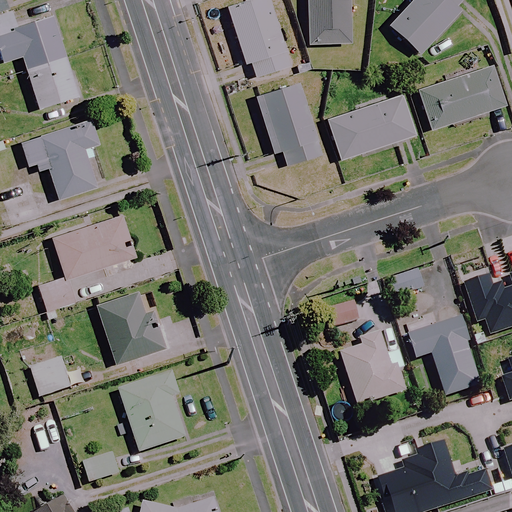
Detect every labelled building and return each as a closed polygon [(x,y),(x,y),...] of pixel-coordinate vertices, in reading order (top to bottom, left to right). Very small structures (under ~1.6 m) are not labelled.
[(288,69),(266,0),(255,0),(224,10),(248,82),(288,69)] [(346,47),(345,0),(305,0),(305,47),(346,47)] [(461,0),(411,0),(385,28),(416,58),(458,13),(453,9),(461,0)] [(9,15),(0,17),(0,65),(19,59),(36,112),(76,99),(51,18),(14,29),(9,15)] [(502,109),(489,69),(414,92),(427,133),(502,109)] [(319,159),(298,86),(253,99),(274,172),(319,159)] [(410,139),(398,99),(325,122),(338,162),(410,139)] [(26,172),(34,169),(36,175),(44,172),(55,203),(95,189),(82,153),(97,148),(88,122),(17,146),(26,172)] [(42,218),(29,181),(0,190),(0,199),(10,229),(42,218)] [(67,281),(129,260),(116,218),(49,240),(62,280),(37,288),(44,313),(74,304),(67,281)] [(423,292),(416,272),(387,282),(393,301),(423,292)] [(169,286),(149,293),(166,346),(187,339),(169,286)] [(154,354),(136,295),(94,308),(113,367),(154,354)] [(351,300),(313,313),(321,335),(359,323),(351,300)] [(511,305),(503,308),(511,337),(511,305)] [(480,388),(459,320),(406,336),(413,362),(430,357),(442,399),(480,388)] [(357,340),(360,348),(338,356),(355,409),(403,393),(396,372),(403,370),(398,356),(386,360),(378,334),(357,340)] [(69,391),(61,361),(30,369),(38,400),(69,391)] [(177,397),(170,375),(117,392),(138,455),(185,440),(172,399),(177,397)] [(511,481),(511,449),(503,422),(424,448),(433,475),(472,463),(480,488),(501,481),(502,485),(511,481)] [(118,476),(111,455),(81,465),(88,486),(118,476)] [(214,511),(212,502),(177,511),(141,504),(138,511),(214,511)]
